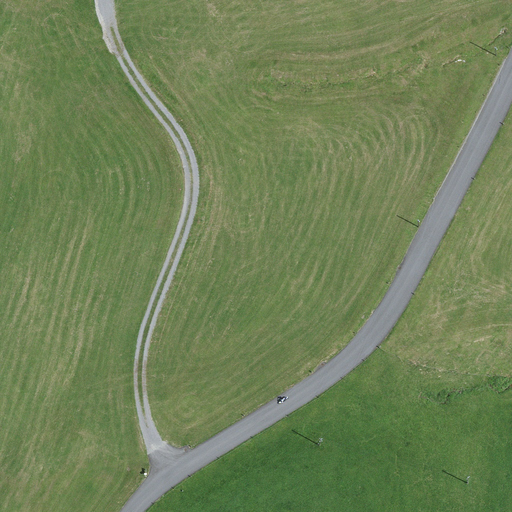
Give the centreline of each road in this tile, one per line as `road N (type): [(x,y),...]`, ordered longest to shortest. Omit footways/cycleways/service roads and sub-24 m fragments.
road 1 (unclassified): [(134,511),(159,477),(311,391),(382,318),(511,77)]
road 2 (track): [(108,0),(124,62),(181,135),(192,178),(138,365),(143,418),(167,472)]
